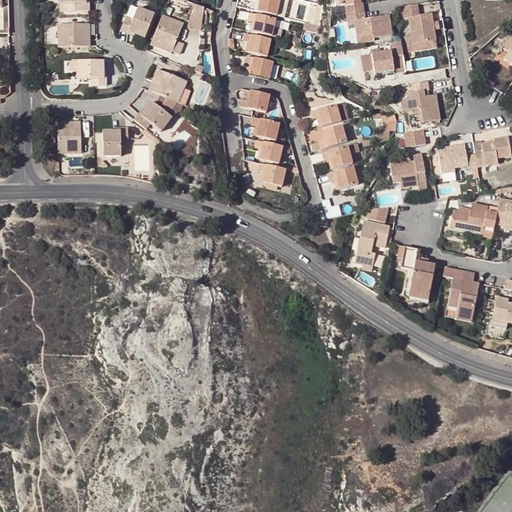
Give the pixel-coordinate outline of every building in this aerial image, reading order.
[(61,0),(62,13),(91,12),(91,5),(88,5),(87,0),(61,0)] [(257,0),(259,0),(257,10),(276,15),(279,0),(257,0)] [(135,18),(140,7),(133,4),(128,16),(135,18)] [(205,7),(196,4),(195,14),(204,17),(205,7)] [(360,5),(344,7),(347,23),(352,22),(354,38),(370,36),(370,39),(389,36),(386,16),(362,19),(360,5)] [(407,19),(411,38),(412,46),(435,41),(433,30),(432,23),(430,14),(418,16),(416,6),(401,8),(403,20),(407,19)] [(156,14),(140,7),(135,18),(128,16),(122,30),(129,33),(130,31),(137,33),(146,37),(156,14)] [(249,12),(248,20),(251,21),(254,22),(252,30),(271,35),(275,18),(249,12)] [(204,17),(195,14),(192,14),(189,26),(202,30),(204,17)] [(173,52),(173,51),(178,40),(185,23),(164,15),(153,42),(163,46),(162,48),(173,52)] [(320,25),(304,22),(303,29),(318,33),(320,25)] [(90,49),(89,37),(92,37),(92,25),(59,26),(60,50),(90,49)] [(244,33),(243,40),(246,41),(249,42),(247,52),(266,56),(270,39),(244,33)] [(370,39),(370,36),(354,38),(355,44),(371,41),(370,39)] [(511,64),(511,38),(509,37),(502,48),(508,53),(504,59),(511,64)] [(435,41),(412,46),(411,38),(406,39),(409,54),(436,49),(435,41)] [(185,43),(178,40),(173,51),(181,54),(185,43)] [(369,55),(371,72),(372,75),(379,74),(392,72),(392,75),(404,73),(399,43),(387,44),(388,52),(369,55)] [(502,48),(497,54),(504,59),(508,53),(502,48)] [(247,55),(245,63),(249,64),(252,64),(250,74),(268,78),(273,62),(247,55)] [(369,55),(359,56),(361,74),(371,72),(369,55)] [(94,81),(95,88),(109,88),(108,80),(106,80),(106,73),(106,62),(80,63),(80,74),(81,81),(94,81)] [(72,74),(80,74),(80,63),(72,63),(72,74)] [(188,81),(159,69),(154,80),(156,81),(152,91),(159,94),(179,102),(188,81)] [(420,123),(439,121),(435,95),(427,96),(423,97),(422,91),(427,90),(426,82),(410,84),(411,92),(407,93),(408,100),(405,100),(406,112),(419,110),(420,123)] [(250,90),(247,99),(244,99),(241,98),(239,105),(264,111),(269,94),(250,90)] [(157,106),(154,103),(147,111),(143,117),(141,115),(136,122),(147,130),(152,124),(157,106)] [(309,111),(310,117),(315,116),(317,115),(320,125),(339,120),(334,104),(309,111)] [(157,106),(152,124),(162,131),(172,118),(157,106)] [(388,129),(393,128),(395,120),(393,113),(389,115),(380,113),(384,130),(388,129)] [(258,125),(256,135),(274,139),(278,123),(252,117),(251,124),(255,125),(258,125)] [(82,153),(82,122),(70,122),(70,124),(59,124),(60,154),(82,153)] [(317,141),(319,148),(328,146),(344,141),(340,124),(321,129),(324,139),(317,141)] [(324,139),(321,129),(314,131),(317,141),(324,139)] [(384,130),(375,133),(378,143),(387,140),(388,129),(384,130)] [(426,131),(404,133),(405,147),(427,145),(426,131)] [(122,133),(122,135),(115,135),(105,136),(105,161),(123,160),(122,147),(130,146),(130,133),(122,133)] [(492,139),(493,142),(494,145),(490,146),(490,143),(480,145),(481,150),(473,151),(474,154),(476,167),(497,164),(496,158),(510,156),(507,137),(492,139)] [(261,148),(258,158),(277,163),(282,145),(256,139),(254,146),(258,147),(261,148)] [(355,142),(345,145),(348,153),(357,150),(355,142)] [(449,146),(450,150),(445,151),(437,152),(440,173),(454,171),(454,168),(466,165),(467,170),(476,169),(476,167),(474,154),(465,155),(463,144),(449,146)] [(350,162),(348,153),(345,145),(329,150),(320,152),(322,160),(326,159),(329,158),(332,168),(350,162)] [(417,183),(425,182),(422,158),(414,160),(414,163),(415,168),(411,168),(410,163),(389,167),(392,184),(399,183),(399,186),(417,183)] [(364,161),(367,171),(375,168),(372,159),(364,161)] [(262,181),(265,182),(276,185),(281,186),(281,183),(284,171),(285,168),(259,162),(257,170),(261,171),(264,171),(262,181)] [(327,181),(332,180),(335,179),(337,188),(356,183),(351,166),(325,173),(327,181)] [(289,185),(291,173),(284,171),(281,183),(289,185)] [(155,173),(152,182),(159,184),(161,179),(155,173)] [(511,201),(499,198),(496,213),(495,215),(503,217),(501,227),(501,229),(511,231),(511,201)] [(469,213),(457,211),(452,210),(449,226),(482,232),(481,236),(491,238),(493,225),(495,215),(496,213),(487,211),(488,206),(471,202),(470,208),(469,213)] [(322,207),(325,217),(332,216),(329,204),(322,207)] [(389,208),(369,210),(371,222),(391,220),(389,208)] [(495,215),(493,225),(501,227),(503,217),(495,215)] [(385,246),(389,230),(362,224),(353,266),(361,268),(371,270),(374,255),(370,255),(371,248),(372,244),(385,246)] [(420,297),(428,298),(435,266),(432,265),(427,265),(415,263),(416,258),(417,251),(404,248),(400,268),(407,270),(413,271),(409,291),(420,293),(420,297)] [(456,315),(472,318),(479,283),(472,282),(463,280),(464,272),(443,268),(442,277),(452,279),(447,301),(458,303),(456,315)] [(427,305),(428,298),(420,297),(420,293),(409,291),(413,271),(407,270),(403,295),(407,301),(427,305)] [(507,300),(495,298),(489,326),(487,325),(485,335),(503,338),(506,323),(511,324),(511,304),(506,303),(507,300)] [(471,322),(472,318),(456,315),(458,303),(447,301),(444,317),(471,322)]
